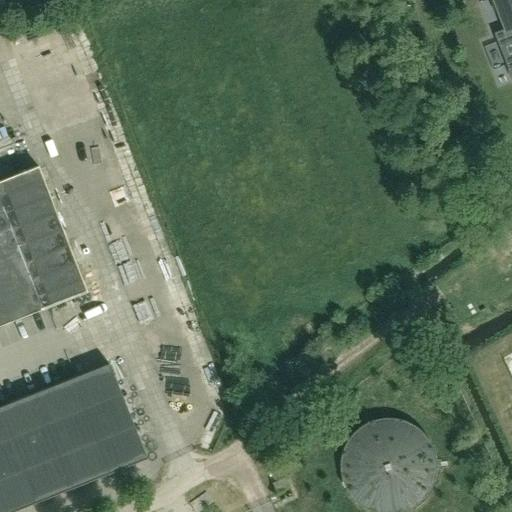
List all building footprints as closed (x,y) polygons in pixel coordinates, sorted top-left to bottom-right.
[(511,0),(496,0),(508,32),(511,30),(511,0)] [(0,326),(87,293),(38,167),(0,182),(0,326)] [(152,243),(170,237),(164,216),(146,222),(152,243)] [(0,511),(12,511),(148,459),(110,364),(0,408),(0,511)] [(343,458),(343,467),(344,476),(347,486),(354,497),(363,505),(370,509),(378,511),(401,511),(404,511),(412,508),(417,505),(422,502),(426,497),(431,490),(435,482),(437,473),(438,467),(438,461),(437,456),(435,450),(433,444),(428,437),(422,430),(417,427),(412,423),(404,420),(398,419),(389,418),(380,419),(374,421),(369,424),(364,427),(359,430),(355,434),(351,439),(348,444),(345,453),(343,458)] [(285,477),(271,484),(276,493),(290,487),(285,477)]
